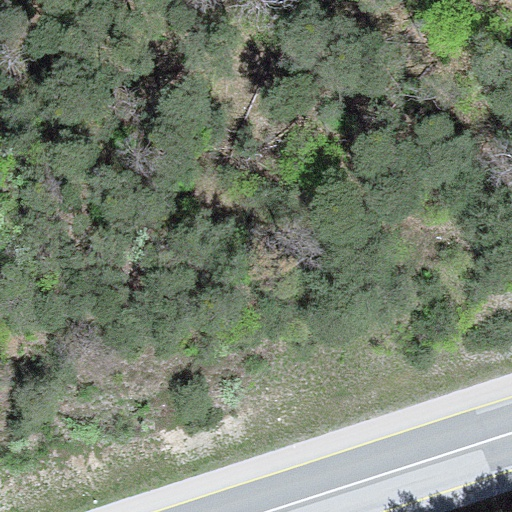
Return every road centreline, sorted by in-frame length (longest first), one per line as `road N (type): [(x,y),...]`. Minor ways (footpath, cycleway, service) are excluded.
road 1 (motorway): [(511,228),(0,408)]
road 2 (primary): [(511,431),(266,511)]
